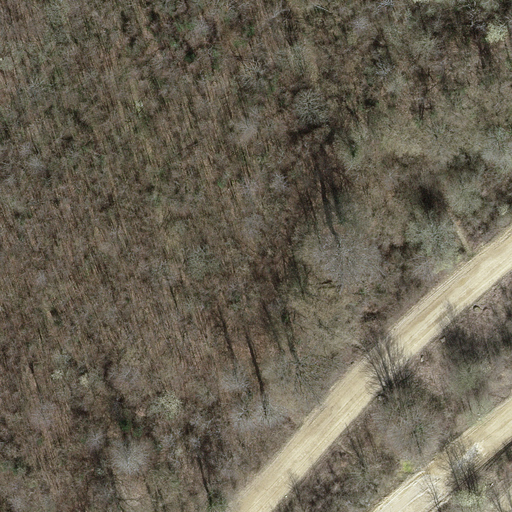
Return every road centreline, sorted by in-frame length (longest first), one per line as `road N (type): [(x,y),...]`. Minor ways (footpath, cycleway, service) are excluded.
road 1 (track): [(242,511),(408,340),(511,260)]
road 2 (track): [(404,511),(511,426)]
